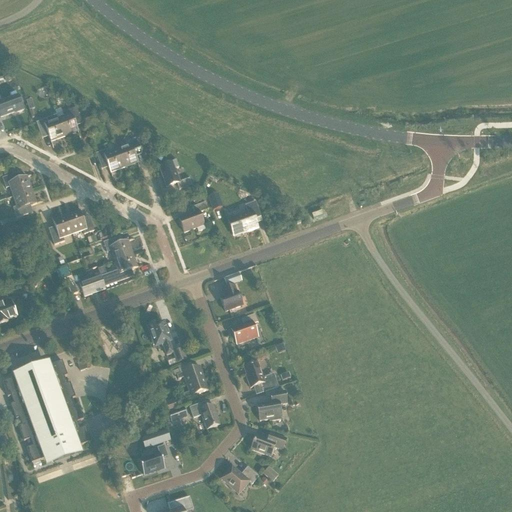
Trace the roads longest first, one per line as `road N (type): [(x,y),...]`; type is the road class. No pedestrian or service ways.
road 1 (secondary): [(440,142),(349,128),(248,96),(171,56),(93,0)]
road 2 (unclassified): [(511,438),(477,400),(358,219)]
road 3 (residential): [(0,148),(150,222),(178,285)]
road 4 (residential): [(208,465),(237,432),(239,417),(193,280)]
road 5 (tertiary): [(0,349),(178,285)]
road 6 (tertiary): [(193,280),(358,219)]
road 7 (tertiary): [(358,219),(430,193),(440,142)]
